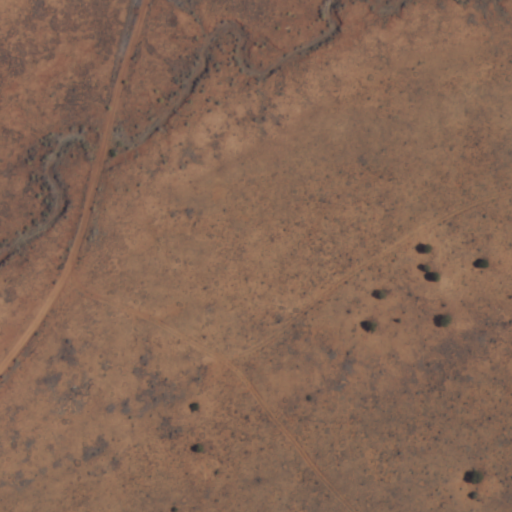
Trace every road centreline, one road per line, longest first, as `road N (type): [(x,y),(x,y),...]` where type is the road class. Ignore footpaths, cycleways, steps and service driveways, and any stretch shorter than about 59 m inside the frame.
road 1 (track): [(511,202),(317,284),(251,325),(202,391),(5,511)]
road 2 (track): [(0,393),(82,274),(145,0)]
